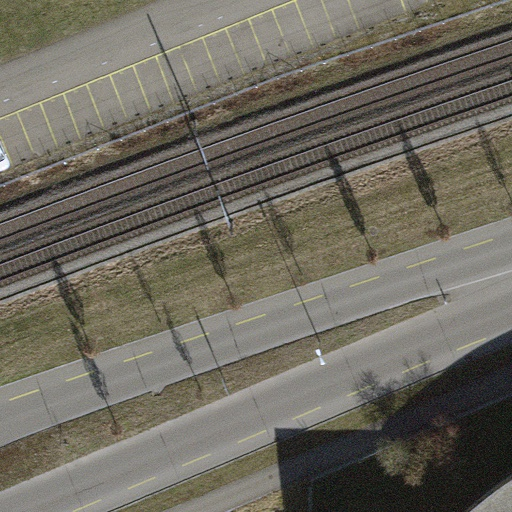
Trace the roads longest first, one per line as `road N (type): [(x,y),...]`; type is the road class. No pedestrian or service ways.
road 1 (primary): [(511,257),(130,375),(0,427)]
road 2 (primary): [(17,511),(511,308)]
